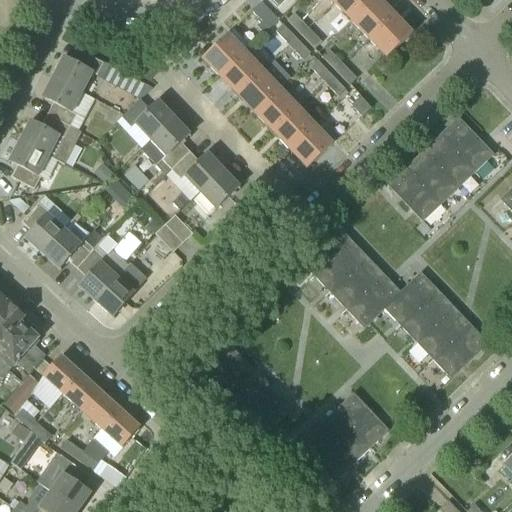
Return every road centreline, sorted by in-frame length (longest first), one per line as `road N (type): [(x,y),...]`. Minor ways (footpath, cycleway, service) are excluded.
road 1 (residential): [(304,216),(476,50)]
road 2 (residential): [(123,371),(252,252),(304,216)]
road 3 (residential): [(363,511),(511,373)]
road 4 (residential): [(304,216),(166,77)]
road 5 (residential): [(123,371),(0,259)]
road 6 (residential): [(0,121),(68,0)]
road 7 (residential): [(277,511),(186,430)]
road 8 (residential): [(98,0),(150,15),(188,14),(213,0)]
